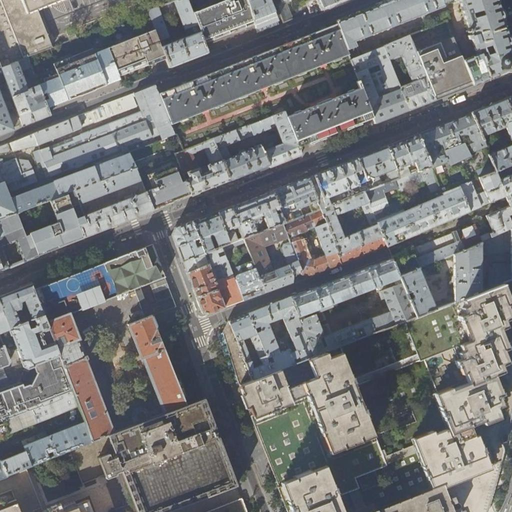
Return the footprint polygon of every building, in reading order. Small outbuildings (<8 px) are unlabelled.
[(0,0),(0,62),(2,67),(27,57),(50,48),(52,48),(37,9),(46,5),(60,0),(0,0)] [(187,61),(207,53),(204,44),(193,14),(187,0),(175,0),(147,11),(155,30),(169,68),(187,61)] [(246,0),(228,0),(193,14),(204,44),(232,33),(254,25),(246,0)] [(246,0),(254,25),(255,27),(257,33),(266,30),(279,25),(269,0),(246,0)] [(274,0),(284,23),(293,19),(284,0),(319,0),(322,8),(342,0),(274,0)] [(300,17),(293,0),(284,0),(293,19),(300,17)] [(389,0),(390,0),(359,12),(336,21),(337,24),(336,24),(348,54),(350,60),(360,56),(354,41),(444,7),(442,3),(451,0),(454,0),(455,1),(457,0),(459,0),(470,34),(467,35),(468,39),(471,38),(476,54),(462,60),(473,85),(481,82),(505,72),(511,70),(511,67),(511,54),(511,53),(508,40),(503,23),(495,0),(389,0)] [(105,43),(107,48),(155,30),(147,11),(100,29),(105,43)] [(433,26),(446,21),(446,20),(450,18),(447,11),(430,18),(433,26)] [(462,60),(446,21),(433,26),(409,36),(434,101),(452,93),(473,85),(462,60)] [(171,124),(348,54),(336,24),(308,35),(278,47),(240,62),(203,77),(169,90),(158,94),(171,124)] [(383,46),(384,47),(409,110),(409,111),(422,105),(434,101),(409,36),(383,46)] [(93,91),(119,80),(107,48),(105,43),(53,64),(55,69),(45,73),(43,69),(43,67),(43,65),(45,62),(46,61),(47,60),(50,58),(52,58),(54,58),(50,48),(27,57),(42,95),(44,101),(47,109),(93,91)] [(350,60),(353,67),(358,79),(359,82),(361,89),(373,118),(375,124),(392,117),(409,110),(384,47),(360,56),(350,60)] [(42,95),(27,57),(2,67),(0,67),(0,135),(13,130),(0,93),(0,77),(4,76),(22,126),(34,121),(50,115),(47,109),(44,101),(37,103),(36,101),(33,99),(32,98),(42,95)] [(358,79),(353,67),(332,75),(337,87),(358,79)] [(8,193),(38,181),(34,170),(28,160),(16,158),(3,163),(1,159),(0,158),(0,219),(17,213),(45,202),(73,191),(136,167),(129,152),(175,135),(171,124),(158,94),(157,91),(154,84),(118,99),(89,110),(61,121),(33,132),(3,144),(0,145),(0,151),(1,153),(13,149),(13,150),(38,145),(136,106),(132,96),(135,95),(141,111),(33,152),(38,162),(41,161),(46,175),(49,175),(55,173),(55,175),(66,171),(66,169),(77,165),(78,166),(91,161),(93,168),(91,167),(53,181),(53,182),(10,199),(8,193)] [(373,118),(361,89),(358,90),(285,118),(297,147),(308,143),(358,123),(373,118)] [(471,114),(481,136),(505,126),(511,143),(511,144),(488,154),(495,170),(511,163),(511,96),(494,103),(471,113),(471,114)] [(283,112),(282,107),(266,114),(266,115),(261,117),(262,120),(283,112)] [(300,155),(297,147),(285,118),(283,112),(262,120),(214,139),(229,180),(249,173),(267,166),(268,168),(282,162),(300,155)] [(446,124),(417,135),(430,166),(440,190),(441,192),(495,171),(495,170),(488,154),(481,136),(471,114),(465,117),(446,124)] [(402,141),(386,146),(398,178),(410,174),(407,167),(409,166),(409,163),(411,162),(412,165),(414,164),(417,171),(430,166),(417,135),(402,141)] [(190,180),(185,181),(191,195),(211,187),(229,180),(214,139),(183,151),(175,154),(176,157),(183,175),(188,174),(190,180)] [(357,158),(370,189),(398,178),(386,146),(373,152),(357,158)] [(191,195),(185,181),(183,175),(176,157),(154,166),(153,163),(137,169),(141,180),(145,179),(149,190),(145,192),(152,210),(164,206),(180,200),(191,195)] [(333,167),(313,175),(326,206),(342,200),(339,192),(343,190),(346,199),(364,192),(370,189),(357,158),(333,167)] [(511,163),(495,170),(495,171),(441,192),(440,192),(441,195),(412,207),(410,200),(401,204),(400,201),(394,204),(390,195),(423,183),(429,194),(440,190),(430,166),(417,171),(410,174),(398,178),(370,189),(364,192),(387,246),(470,211),(470,210),(499,198),(501,199),(504,200),(506,198),(509,205),(486,215),(493,231),(487,233),(486,230),(478,233),(474,224),(414,249),(405,251),(405,253),(392,258),(399,276),(419,268),(453,254),(481,242),(511,228),(511,163)] [(85,223),(79,226),(83,237),(114,225),(152,210),(145,192),(141,180),(137,169),(136,167),(73,191),(85,223)] [(294,251),(300,271),(301,274),(312,274),(387,246),(364,192),(346,199),(342,200),(326,206),(313,175),(311,176),(307,177),(320,209),(284,223),(282,223),(294,251)] [(290,184),(272,191),(284,223),(320,209),(307,177),(290,184)] [(85,223),(73,191),(45,202),(50,214),(52,214),(55,222),(30,232),(30,233),(36,249),(35,249),(39,255),(47,252),(62,246),(61,242),(67,240),(68,243),(78,239),(83,237),(79,226),(85,223)] [(236,204),(217,212),(228,244),(237,240),(233,229),(238,227),(242,239),(244,238),(257,233),(255,228),(256,227),(255,224),(258,223),(259,220),(258,216),(262,214),(266,225),(263,226),(265,230),(282,223),(284,223),(272,191),(236,204)] [(228,244),(217,212),(205,216),(192,222),(198,238),(199,242),(204,253),(206,252),(207,252),(221,246),(228,244)] [(26,235),(17,213),(0,219),(0,265),(1,269),(2,270),(10,267),(2,246),(8,244),(17,241),(25,261),(39,256),(39,255),(35,249),(36,249),(30,233),(26,235)] [(193,240),(198,238),(192,222),(187,224),(175,228),(172,235),(177,248),(182,261),(204,253),(199,242),(196,243),(197,245),(195,246),(193,240)] [(282,223),(265,230),(257,233),(244,238),(253,260),(260,280),(262,284),(265,292),(292,282),(292,274),(300,271),(294,251),(282,223)] [(511,228),(481,242),(453,254),(453,302),(467,297),(481,292),(481,256),(510,251),(510,265),(505,265),(505,268),(488,269),(488,289),(507,282),(511,279),(511,228)] [(99,439),(113,433),(77,339),(78,339),(68,313),(133,289),(144,317),(128,324),(140,356),(142,356),(165,413),(186,405),(156,328),(151,316),(149,315),(138,287),(147,283),(156,306),(172,299),(170,292),(163,294),(158,279),(164,277),(156,255),(152,245),(125,255),(104,263),(69,277),(42,287),(34,290),(43,315),(72,390),(77,404),(82,417),(86,427),(94,424),(99,439)] [(227,261),(221,246),(207,252),(208,253),(209,254),(211,253),(216,265),(227,261)] [(211,266),(206,252),(204,253),(182,261),(185,268),(186,273),(207,265),(209,267),(211,266)] [(399,276),(392,258),(369,267),(306,291),(290,297),(314,356),(336,347),(408,320),(416,317),(410,301),(406,291),(399,276)] [(260,280),(253,260),(235,266),(238,273),(237,274),(236,276),(236,278),(234,279),(238,289),(239,293),(240,292),(261,285),(262,284),(260,280)] [(234,279),(227,261),(216,265),(211,266),(209,267),(207,265),(186,273),(194,293),(201,312),(203,314),(204,314),(206,315),(208,315),(225,308),(225,307),(242,300),(239,293),(238,289),(234,279)] [(419,268),(399,276),(406,291),(409,290),(411,291),(414,297),(413,299),(410,301),(416,317),(448,305),(441,289),(430,294),(419,268)] [(170,292),(164,277),(158,279),(163,294),(170,292)] [(511,279),(507,282),(488,289),(481,292),(467,297),(453,302),(448,305),(416,317),(408,320),(421,352),(349,380),(336,347),(314,356),(308,358),(314,377),(301,382),(286,388),(285,385),(286,385),(280,369),(271,372),(252,380),(239,385),(245,401),(245,402),(252,419),(253,422),(259,437),(278,486),(276,487),(281,498),(286,511),(488,511),(490,504),(500,468),(504,451),(502,444),(506,442),(508,435),(507,434),(506,433),(504,434),(502,427),(510,424),(511,412),(511,279)] [(0,305),(9,328),(43,315),(34,290),(32,284),(15,291),(0,296),(0,305)] [(265,292),(262,284),(261,285),(240,292),(239,293),(242,300),(265,292)] [(280,369),(308,358),(314,356),(290,297),(269,305),(248,313),(271,372),(280,369)] [(0,368),(7,365),(9,361),(3,345),(2,345),(0,339),(0,332),(9,329),(23,366),(27,367),(36,364),(38,372),(37,372),(31,385),(30,385),(24,387),(23,384),(19,382),(0,388),(0,418),(72,390),(43,315),(9,328),(0,305),(0,368)] [(228,321),(252,380),(271,372),(248,313),(240,316),(228,321)] [(239,385),(252,380),(228,321),(222,332),(226,344),(235,372),(239,385)] [(0,476),(23,468),(67,451),(91,442),(86,427),(82,417),(20,441),(24,451),(0,460),(0,459),(0,435),(77,404),(72,390),(0,418),(0,476)] [(207,412),(202,399),(186,405),(165,413),(148,420),(138,424),(113,433),(99,439),(91,442),(67,451),(81,485),(98,479),(98,478),(103,476),(105,480),(116,476),(115,474),(120,472),(135,511),(168,511),(236,486),(234,482),(221,448),(207,412)] [(148,420),(145,412),(142,411),(137,413),(136,418),(138,424),(148,420)] [(0,511),(245,511),(241,499),(206,511),(92,511),(87,500),(75,505),(74,503),(61,508),(59,504),(46,509),(47,511),(46,511),(40,511),(23,468),(0,476),(0,511)]
